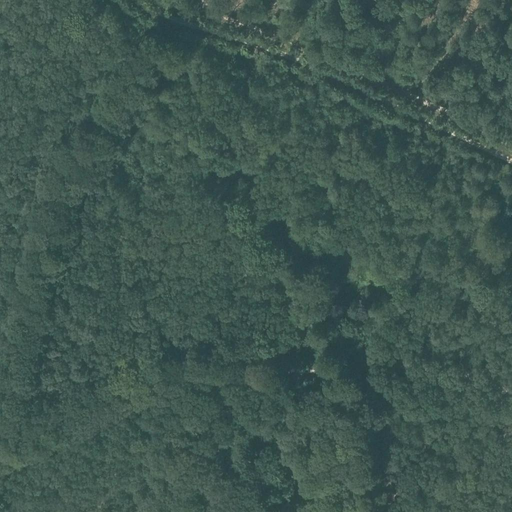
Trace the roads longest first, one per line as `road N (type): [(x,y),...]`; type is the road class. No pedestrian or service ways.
road 1 (track): [(11,435),(114,379),(172,358),(313,371),(441,370),(511,394)]
road 2 (track): [(201,0),(84,142),(58,187),(4,438)]
road 3 (track): [(511,161),(288,55),(138,0)]
road 4 (track): [(511,146),(196,0)]
